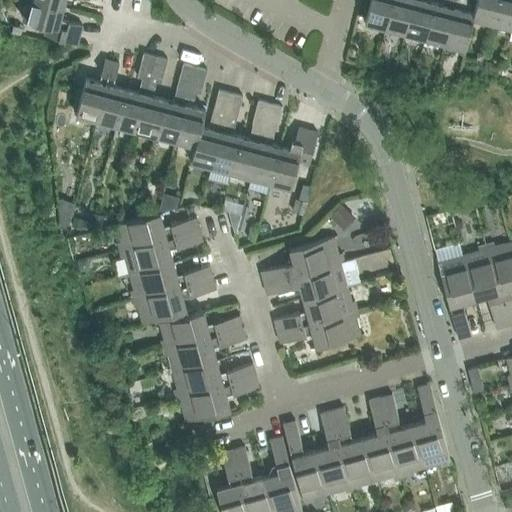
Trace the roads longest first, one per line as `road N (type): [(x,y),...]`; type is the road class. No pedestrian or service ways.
road 1 (residential): [(442,355),(385,151),(362,116),(322,90)]
road 2 (residential): [(279,399),(250,291),(229,279),(214,223)]
road 3 (primary): [(45,511),(0,342)]
road 4 (residential): [(279,399),(442,355)]
road 5 (residential): [(322,90),(180,0)]
road 6 (residential): [(485,511),(444,362)]
